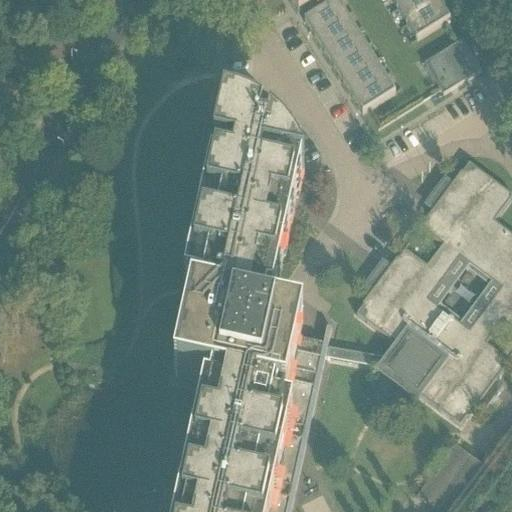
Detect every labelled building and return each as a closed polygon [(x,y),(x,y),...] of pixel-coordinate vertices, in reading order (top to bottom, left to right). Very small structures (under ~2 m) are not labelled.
[(307,21),(336,3),(334,0),(288,0),(298,14),(301,12),(307,21)] [(389,0),(397,13),(417,0),(389,0)] [(434,0),(417,0),(397,13),(407,28),(440,7),(434,0)] [(313,39),(346,19),(336,3),(307,21),(303,24),(313,39)] [(417,44),(449,23),(440,7),(407,28),(417,44)] [(323,55),(356,34),(346,19),(313,39),(323,55)] [(333,70),(366,50),(356,34),(323,55),(333,70)] [(462,43),(424,67),(443,98),(481,74),(462,43)] [(343,86),(375,65),(366,50),(333,70),(343,86)] [(352,101),(385,81),(375,65),(343,86),(352,101)] [(362,117),(395,96),(385,81),(352,101),(362,117)] [(511,238),(494,225),(511,199),(469,167),(462,176),(460,175),(452,187),(445,182),(434,197),(432,195),(431,197),(433,198),(426,208),(433,213),(426,222),(427,223),(420,232),(442,248),(427,270),(404,253),(397,262),(396,262),(390,271),(383,266),(376,275),(374,274),(373,275),(375,277),(364,291),(371,296),(362,308),(363,309),(356,318),(399,350),(388,364),(384,361),(327,351),(331,332),(326,331),(323,346),(299,340),(302,326),(299,325),(299,324),(264,317),(266,307),(269,308),(269,307),(272,308),(283,261),(285,261),(287,249),(285,249),(296,202),(298,203),(300,191),(298,190),(301,179),(304,179),(302,175),(300,170),(298,166),(300,163),(286,148),(286,149),(281,143),(276,139),(271,134),(273,125),(261,122),(260,127),(251,122),(242,119),(233,116),(223,113),(218,138),(210,136),(206,155),(214,157),(213,159),(234,163),(232,175),(211,170),(203,206),(201,206),(198,217),(200,218),(190,265),(188,264),(185,276),(187,276),(184,289),(188,290),(201,293),(199,302),(195,301),(195,302),(191,301),(174,379),(177,380),(212,388),(208,397),(204,396),(193,444),(191,443),(189,455),(191,455),(180,502),(178,502),(176,511),(291,511),(316,401),(324,362),(383,372),(460,429),(467,420),(468,421),(477,409),(483,414),(494,399),(496,401),(497,399),(496,398),(502,388),(496,383),(502,374),(501,373),(508,364),(486,348),(502,326),(511,334),(511,238)] [(416,500),(432,511),(457,511),(487,471),(454,447),(416,500)]
